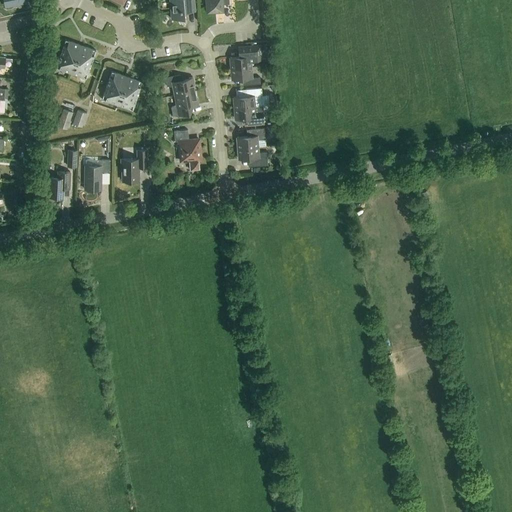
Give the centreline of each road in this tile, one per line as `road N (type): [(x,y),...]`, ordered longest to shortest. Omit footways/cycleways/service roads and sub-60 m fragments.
road 1 (tertiary): [(225,194),(511,138)]
road 2 (tertiary): [(0,240),(225,194)]
road 3 (residential): [(202,44),(184,38),(128,46),(122,24),(65,0)]
road 4 (residential): [(225,194),(215,86),(202,44)]
